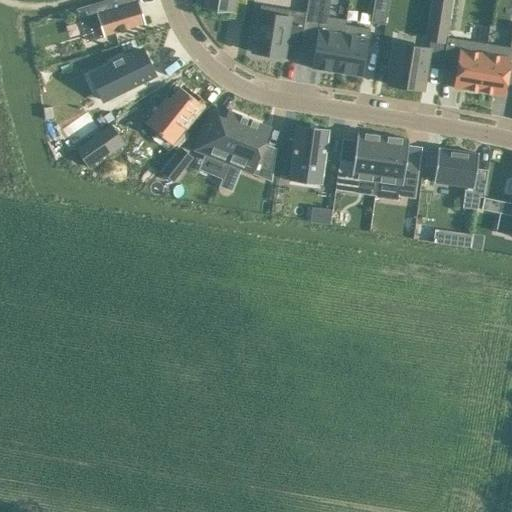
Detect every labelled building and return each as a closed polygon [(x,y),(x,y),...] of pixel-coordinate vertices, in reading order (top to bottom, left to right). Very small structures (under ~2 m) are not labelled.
[(80,15),(85,32),(109,24),(112,34),(120,31),(120,32),(126,30),(145,24),(138,0),(103,0),(76,9),(78,16),(80,15)] [(232,0),(203,0),(203,5),(231,10),(232,0)] [(307,0),(306,12),(302,35),(316,38),(311,67),(337,71),(344,24),(345,24),(346,19),(328,16),(330,0),(307,0)] [(374,0),(371,22),(385,24),(388,0),(374,0)] [(434,0),(428,39),(446,42),(447,37),(453,0),(434,0)] [(252,44),(254,45),(253,52),(283,56),(286,39),(301,41),(302,35),(306,12),(261,4),(255,39),(253,38),(253,39),(255,39),(254,44),(252,44)] [(344,24),(337,71),(362,76),(370,28),(345,24),(344,24)] [(486,43),(479,91),(504,95),(509,63),(511,63),(511,34),(510,47),(486,43)] [(446,42),(442,69),(456,71),(453,87),(479,91),(486,43),(447,37),(446,42)] [(388,84),(422,89),(429,48),(395,42),(388,84)] [(114,62),(95,71),(109,101),(126,93),(124,89),(155,74),(143,49),(122,58),(121,56),(113,60),(114,62)] [(167,96),(145,122),(172,144),(185,128),(181,125),(200,102),(179,86),(170,98),(167,96)] [(94,131),(112,115),(107,108),(88,124),(94,131)] [(209,110),(193,149),(228,163),(247,117),(228,109),(225,117),(209,110)] [(247,117),(228,163),(271,181),(275,147),(264,143),(271,127),(247,117)] [(111,124),(90,139),(102,156),(107,152),(108,154),(125,143),(111,124)] [(323,174),(329,129),(296,125),(289,169),(323,174)] [(353,158),(340,156),(335,187),(357,190),(359,176),(377,178),(383,133),(357,130),(353,158)] [(409,137),(383,133),(377,178),(400,181),(398,193),(415,196),(419,167),(405,165),(409,137)] [(90,139),(76,149),(88,166),(102,156),(90,139)] [(478,153),(438,147),(433,181),(465,185),(462,207),(477,209),(479,196),(483,197),(487,169),(476,168),(478,153)] [(175,153),(160,171),(173,181),(187,163),(175,153)] [(75,180),(85,175),(74,154),(64,159),(75,180)] [(511,202),(486,197),(484,209),(511,214),(511,233),(511,236),(511,202)] [(279,215),(319,218),(320,204),(280,200),(279,215)] [(458,233),(457,245),(469,246),(471,234),(458,233)] [(473,233),(471,248),(481,249),(483,235),(473,233)]
